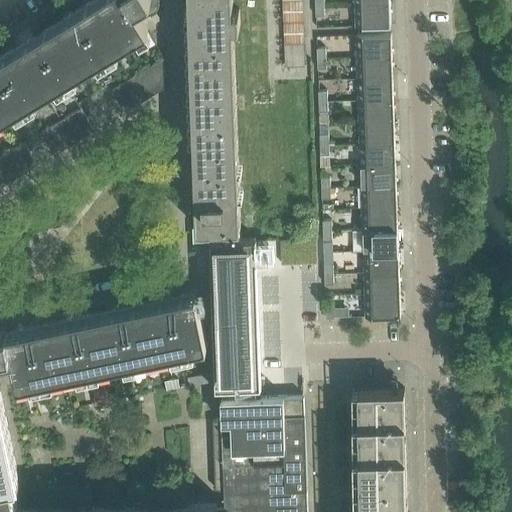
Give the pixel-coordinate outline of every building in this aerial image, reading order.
[(0,511),(308,511),(304,394),(251,396),(251,386),(250,385),(261,385),(256,239),(256,238),(241,238),(240,226),(241,226),(234,25),(240,25),(240,9),(233,9),(232,0),(189,0),(197,226),(193,226),(194,241),(211,241),(216,386),(222,386),(222,398),(221,398),(222,417),(212,420),(215,488),(224,491),(225,505),(217,505),(217,504),(18,511),(14,482),(19,481),(0,390),(0,362),(12,359),(17,384),(208,344),(196,291),(11,331),(4,319),(0,320),(0,511)] [(92,0),(0,56),(0,119),(149,29),(142,18),(156,10),(159,7),(160,3),(159,0),(92,0)] [(390,2),(356,3),(356,25),(391,24),(390,2)] [(325,4),(316,4),(316,15),(325,15),(325,4)] [(391,32),(357,34),(357,56),(392,55),(391,32)] [(326,46),(317,47),(318,57),(326,57),(326,46)] [(392,55),(357,56),(358,78),(393,76),(392,55)] [(165,56),(145,69),(158,91),(166,86),(165,56)] [(326,57),(318,57),(318,68),(327,67),(326,57)] [(145,69),(124,81),(138,103),(158,91),(145,69)] [(393,76),(358,78),(359,99),(394,98),(393,76)] [(124,81),(112,88),(126,110),(138,103),(124,81)] [(328,90),(319,90),(319,100),(328,100),(328,90)] [(394,98),(359,99),(360,121),(394,120),(394,98)] [(328,100),(319,100),(319,111),(328,111),(328,100)] [(82,107),(61,119),(75,141),(95,129),(82,107)] [(61,119),(41,132),(55,154),(75,141),(61,119)] [(394,120),(360,121),(360,142),(395,141),(394,120)] [(329,133),(320,133),(320,144),(329,143),(329,133)] [(395,141),(360,142),(361,164),(396,163),(395,141)] [(25,142),(1,156),(15,178),(38,164),(25,142)] [(329,143),(320,144),(321,154),(330,154),(329,143)] [(1,156),(0,156),(0,186),(15,178),(1,156)] [(396,163),(361,164),(362,185),(397,184),(396,163)] [(330,176),(322,176),(322,187),(331,187),(330,176)] [(397,184),(362,185),(362,207),(397,206),(397,184)] [(331,187),(322,187),(322,197),(331,197),(331,187)] [(397,206),(362,207),(363,229),(398,227),(397,206)] [(332,219),(323,219),(323,230),(332,230),(332,219)] [(398,227),(363,229),(364,250),(399,249),(398,227)] [(332,230),(323,230),(324,240),(333,240),(332,230)] [(281,238),(282,263),(319,261),(318,237),(281,238)] [(399,249),(364,250),(365,272),(400,271),(399,249)] [(333,262),(324,263),(325,273),(334,273),(333,262)] [(400,271),(365,272),(365,293),(400,292),(400,271)] [(334,273),(325,273),(325,284),(334,283),(334,273)] [(400,292),(365,293),(366,316),(401,315),(400,292)] [(335,306),(326,307),(326,317),(335,317),(335,306)] [(208,372),(187,376),(189,384),(208,381),(208,372)] [(408,511),(405,387),(354,389),(353,389),(354,403),(353,403),(355,511),(408,511)]
